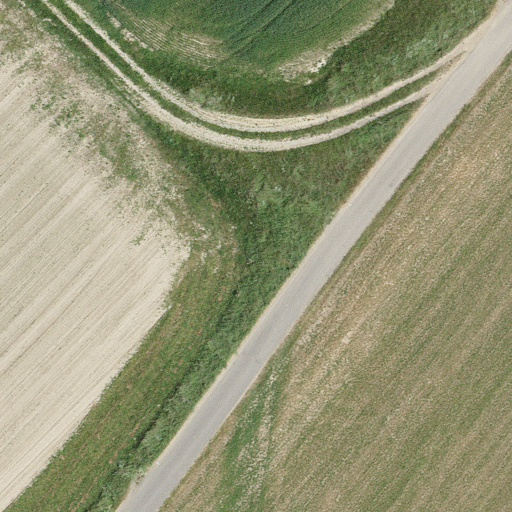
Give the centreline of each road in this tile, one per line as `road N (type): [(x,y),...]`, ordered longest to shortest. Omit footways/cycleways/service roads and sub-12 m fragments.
road 1 (track): [(136,511),(511,25)]
road 2 (track): [(61,0),(166,104),(239,134),(341,121),(497,41)]
